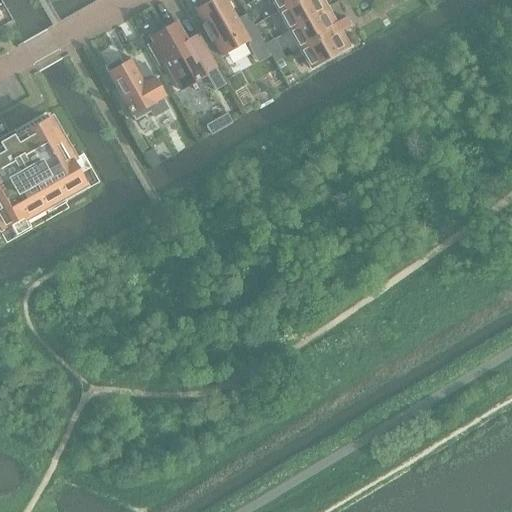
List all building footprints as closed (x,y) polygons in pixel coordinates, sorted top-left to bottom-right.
[(237,20),(225,0),(212,0),(196,10),(205,26),(203,28),(211,42),(213,40),(223,57),(248,43),(249,45),(261,39),(247,14),(237,20)] [(272,0),(279,12),(300,0),(272,0)] [(313,0),(300,0),(279,12),(290,31),(321,14),(313,0)] [(321,14),(290,31),(301,50),(332,33),(334,36),(342,31),(338,23),(329,28),(321,14)] [(350,27),(346,19),(338,23),(342,31),(350,27)] [(192,50),(177,23),(150,38),(153,44),(148,47),(159,65),(164,63),(180,91),(206,76),(205,74),(217,67),(204,44),(192,50)] [(334,36),(332,33),(301,50),(312,70),(343,52),(334,36)] [(141,40),(133,45),(138,53),(145,48),(141,40)] [(274,41),(265,45),(269,52),(278,48),(274,41)] [(143,64),(137,67),(133,60),(124,65),(120,58),(104,67),(128,109),(126,110),(129,115),(130,114),(135,122),(151,113),(154,118),(168,111),(161,99),(163,98),(153,79),(152,79),(143,64)] [(0,232),(23,219),(25,221),(88,186),(50,118),(24,133),(25,134),(18,138),(16,135),(0,144),(0,232)] [(160,163),(152,150),(144,154),(152,168),(160,163)]
